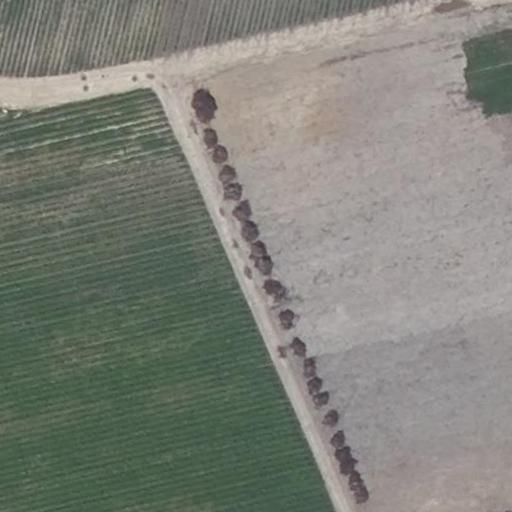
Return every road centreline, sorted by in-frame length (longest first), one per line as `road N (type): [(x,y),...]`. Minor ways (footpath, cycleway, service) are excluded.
road 1 (track): [(0,93),(59,94),(466,0)]
road 2 (track): [(158,73),(346,511)]
